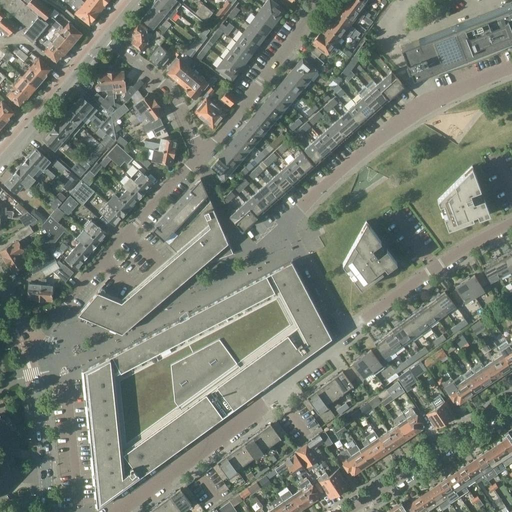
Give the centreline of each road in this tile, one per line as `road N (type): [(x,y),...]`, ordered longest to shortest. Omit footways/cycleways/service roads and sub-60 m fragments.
road 1 (residential): [(300,208),(398,123),(511,67)]
road 2 (residential): [(198,156),(326,0)]
road 3 (residential): [(350,511),(511,402)]
road 4 (residential): [(263,400),(116,511)]
road 5 (residential): [(364,319),(511,222)]
road 6 (tertiary): [(104,40),(0,162)]
road 7 (residential): [(198,156),(172,90),(104,40)]
road 8 (residential): [(286,222),(346,337)]
road 9 (unknown): [(511,1),(394,40)]
road 10 (secondary): [(46,473),(24,355)]
